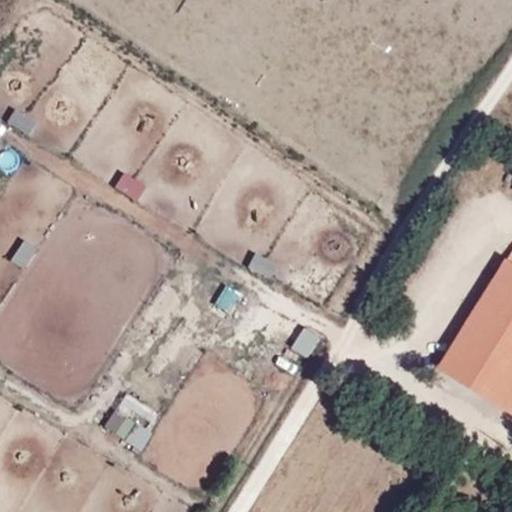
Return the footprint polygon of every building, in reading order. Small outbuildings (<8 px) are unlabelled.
[(27,132),(35,117),(13,105),(5,121),(27,132)] [(135,200),(146,182),(122,168),(111,185),(135,200)] [(20,236),(7,259),(22,267),(35,244),(20,236)] [(511,241),(433,367),(511,417),(511,241)] [(246,267),(269,274),(274,257),(251,250),(246,267)] [(225,284),(216,305),(230,310),(239,289),(225,284)] [(124,390),(113,407),(146,428),(157,411),(124,390)] [(138,448),(148,432),(110,409),(100,425),(138,448)]
